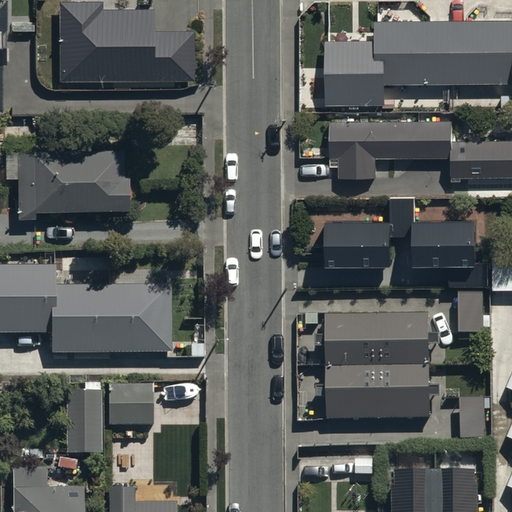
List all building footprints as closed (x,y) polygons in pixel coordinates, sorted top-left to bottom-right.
[(156,11),(63,11),(63,87),(197,87),(197,36),(156,36),(156,11)] [(375,33),(325,33),(325,97),(384,97),(384,76),(511,76),(511,14),(375,15),(375,33)] [(453,121),(330,121),(330,168),(341,168),(341,180),(376,180),(376,157),(449,157),(449,186),(463,186),(463,178),(511,178),(511,140),(452,141),(453,121)] [(36,127),(5,127),(6,173),(16,173),(17,212),(35,212),(35,204),(131,203),(131,166),(124,166),(124,141),(36,142),(36,127)] [(389,223),(324,223),(324,269),(391,268),(391,238),(412,238),(412,268),(449,268),(449,286),(488,286),(488,263),(474,263),(474,223),(414,223),(414,199),(389,199),(389,223)] [(511,251),(493,252),(493,293),(511,293),(511,251)] [(54,256),(0,257),(0,327),(50,326),(51,349),(171,346),(169,278),(55,281),(54,256)] [(484,288),(457,288),(457,330),(484,330),(484,288)] [(324,364),(427,361),(427,346),(438,345),(437,328),(428,328),(428,306),(324,309),(324,331),(315,331),(315,341),(324,341),(324,364)] [(427,361),(324,364),(325,378),(315,379),(316,392),(324,392),(324,416),(428,413),(427,394),(438,394),(437,379),(428,380),(427,361)] [(151,378),(105,379),(106,421),(152,420),(151,378)] [(102,384),(64,384),(64,449),(102,449),(102,384)] [(486,393),(458,393),(458,435),(486,435),(486,393)] [(46,460),(12,461),(12,511),(82,511),(82,483),(46,483),(46,460)] [(476,511),(476,467),(390,469),(390,511),(476,511)] [(154,481),(105,481),(105,511),(175,511),(176,497),(173,497),(173,485),(154,485),(154,481)]
